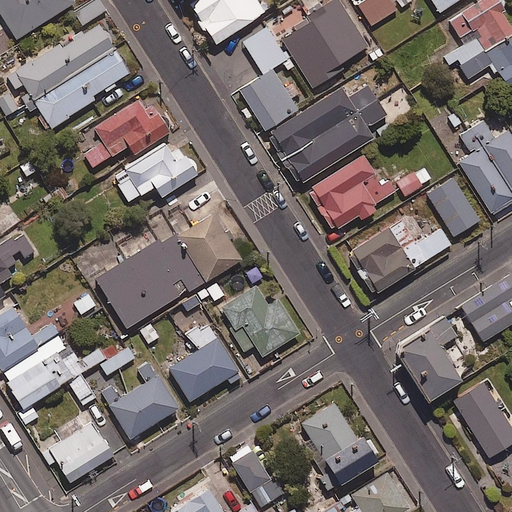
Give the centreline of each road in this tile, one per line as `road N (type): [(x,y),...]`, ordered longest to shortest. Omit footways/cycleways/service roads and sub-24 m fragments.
road 1 (residential): [(134,0),(353,341)]
road 2 (residential): [(353,341),(85,511)]
road 3 (residential): [(353,341),(461,511)]
road 4 (residential): [(511,240),(353,341)]
